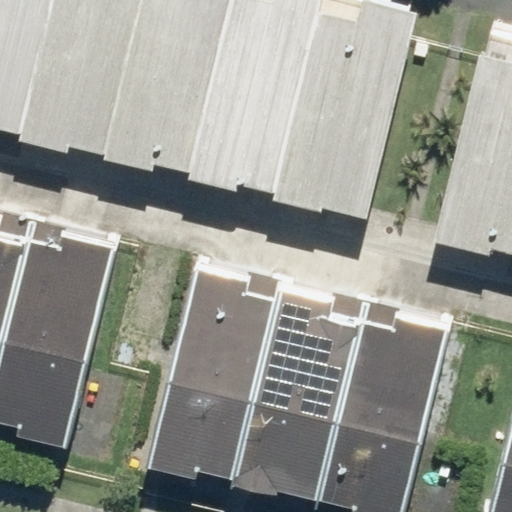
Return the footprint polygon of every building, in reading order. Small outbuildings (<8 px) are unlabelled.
[(0,0),(0,121),(368,209),(418,1),(412,0),(361,0),(358,13),(323,5),(324,0),(0,0)] [(511,34),(483,27),(436,236),(511,253),(511,34)] [(116,238),(0,212),(0,416),(74,433),(116,238)] [(447,317),(197,261),(154,452),(404,509),(447,317)] [(511,511),(511,454),(499,511),(511,511)]
